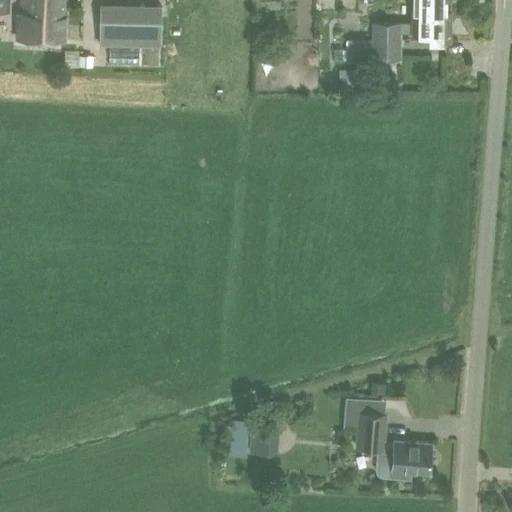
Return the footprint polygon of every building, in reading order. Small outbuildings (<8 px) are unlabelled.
[(17,38),(64,41),(66,0),(20,0),(20,3),(18,8),(17,38)] [(412,0),(412,21),(412,32),(424,32),(424,26),(431,25),(431,0),(412,0)] [(424,32),(424,38),(451,40),(451,0),(431,0),(431,25),(424,26),(424,32)] [(100,3),(99,43),(160,44),(160,4),(100,3)] [(412,32),(412,21),(372,21),(372,41),(401,41),(402,32),(412,32)] [(401,59),(401,41),(372,41),(371,58),(401,59)] [(275,51),(274,91),(290,91),(291,51),(275,51)] [(92,56),(79,55),(79,65),(92,65),(92,56)] [(358,68),(339,68),(339,86),(358,86),(358,68)] [(366,87),(380,87),(380,70),(366,70),(366,87)] [(384,392),(384,382),(374,382),(374,392),(384,392)] [(383,412),(357,410),(356,427),(355,447),(377,449),(375,467),(378,472),(383,475),(409,477),(410,471),(428,472),(430,441),(394,439),(394,442),(386,441),(388,413),(383,412)] [(247,437),(248,421),(231,420),(229,445),(247,446),(247,437)] [(253,423),(251,451),(274,453),(276,424),(253,423)]
